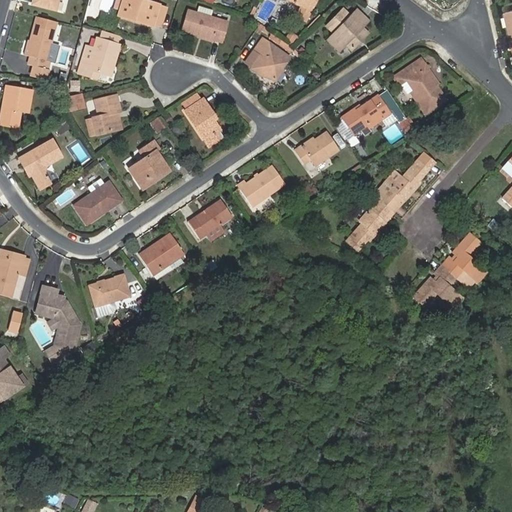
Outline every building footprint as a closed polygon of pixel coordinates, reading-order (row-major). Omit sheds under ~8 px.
[(33,0),(32,8),(55,14),(58,0),(33,0)] [(121,0),(118,15),(134,20),(133,23),(152,28),(152,26),(158,8),(158,6),(138,0),(121,0)] [(285,0),(301,8),(296,18),(304,23),(310,13),(311,13),(317,0),(285,0)] [(164,10),(158,8),(152,26),(159,28),(164,10)] [(198,38),(213,42),(220,45),(227,24),(188,13),(182,33),(198,38)] [(356,46),(359,43),(366,36),(360,30),(366,24),(355,13),(349,20),(342,13),(325,30),(332,37),(331,38),(341,49),(343,47),(349,53),(356,46)] [(55,24),(36,20),(30,44),(26,58),(28,59),(26,67),(31,68),(46,72),(48,64),(45,63),(48,50),(55,24)] [(283,38),(291,44),(296,36),(288,31),(283,38)] [(341,49),(331,38),(326,43),(337,53),(341,49)] [(89,62),(81,60),(76,75),(84,77),(86,71),(96,74),(106,76),(110,61),(114,62),(118,46),(95,40),(92,50),(89,62)] [(274,79),(280,71),(288,59),(261,40),(253,52),(259,57),(250,70),(261,77),(265,72),(274,79)] [(84,48),(81,60),(89,62),(92,50),(84,48)] [(46,72),(31,68),(28,79),(43,82),(46,72)] [(404,82),(425,113),(443,101),(421,70),(414,75),(409,68),(392,79),(397,87),(404,82)] [(86,71),(84,77),(95,80),(96,74),(86,71)] [(283,74),(280,71),(274,79),(265,72),(261,77),(277,82),(283,74)] [(77,92),(78,80),(68,79),(67,91),(77,92)] [(5,88),(2,108),(4,108),(4,111),(1,111),(0,118),(0,128),(16,132),(19,115),(27,116),(31,93),(5,88)] [(64,96),(67,111),(83,108),(80,93),(64,96)] [(112,115),(116,114),(118,114),(115,98),(93,102),(96,118),(91,119),(95,136),(116,131),(112,115)] [(354,110),(340,119),(352,137),(365,128),(367,130),(381,121),(388,116),(376,98),(355,112),(354,110)] [(182,112),(202,142),(213,135),(217,132),(211,122),(207,117),(209,115),(200,101),(182,112)] [(147,122),(154,134),(163,128),(155,116),(147,122)] [(384,126),(391,121),(388,116),(381,121),(384,126)] [(403,118),(396,122),(406,136),(412,132),(403,118)] [(299,147),(292,152),(301,166),(308,162),(313,168),(337,151),(325,133),(300,150),(299,147)] [(213,135),(202,142),(206,149),(217,141),(213,135)] [(17,160),(21,168),(26,165),(30,173),(29,177),(38,192),(49,186),(43,175),(45,169),(60,160),(51,142),(17,160)] [(157,175),(159,178),(167,173),(153,152),(156,150),(151,142),(137,152),(141,159),(126,170),(138,188),(157,175)] [(511,157),(506,164),(511,168),(511,188),(503,199),(511,206),(511,157)] [(383,185),(373,196),(379,201),(394,214),(419,184),(417,183),(427,171),(416,161),(401,179),(397,176),(387,188),(383,185)] [(26,165),(21,168),(27,178),(29,177),(30,173),(26,165)] [(244,184),(237,189),(250,207),(283,185),(271,167),(245,185),(244,184)] [(393,172),(383,185),(387,188),(397,176),(393,172)] [(140,191),(159,178),(157,175),(138,188),(140,191)] [(101,179),(88,188),(92,194),(105,185),(101,179)] [(111,204),(113,207),(119,202),(107,184),(105,185),(92,194),(71,207),(84,226),(104,213),(102,210),(111,204)] [(219,201),(186,223),(198,240),(231,217),(219,201)] [(366,241),(368,243),(394,214),(379,201),(370,212),(368,210),(357,222),(361,226),(346,243),(357,253),(366,241)] [(104,213),(113,207),(111,204),(102,210),(104,213)] [(168,235),(138,255),(152,277),(182,256),(168,235)] [(441,267),(455,279),(462,272),(476,284),(485,273),(468,258),(479,246),(468,236),(452,255),(457,259),(453,263),(448,259),(441,267)] [(0,258),(1,255),(19,260),(20,257),(21,254),(0,248),(0,258)] [(1,255),(0,258),(0,292),(11,295),(17,273),(24,275),(28,259),(20,257),(19,260),(1,255)] [(457,259),(452,255),(448,259),(453,263),(457,259)] [(430,279),(413,299),(424,308),(435,296),(452,311),(461,300),(447,288),(455,279),(441,267),(433,276),(438,280),(435,283),(430,279)] [(87,288),(93,308),(127,298),(121,278),(87,288)] [(57,329),(53,346),(71,351),(77,326),(64,304),(61,303),(56,302),(53,301),(55,292),(41,288),(34,315),(52,319),(57,329)] [(149,293),(138,301),(143,309),(155,302),(149,293)] [(52,319),(45,323),(50,333),(57,329),(52,319)] [(16,379),(3,359),(7,356),(2,348),(0,349),(0,395),(3,399),(26,383),(21,376),(16,379)] [(202,504),(205,498),(197,494),(194,500),(202,504)] [(81,511),(94,511),(99,503),(89,497),(81,511)] [(187,511),(197,511),(202,504),(194,500),(187,511)]
